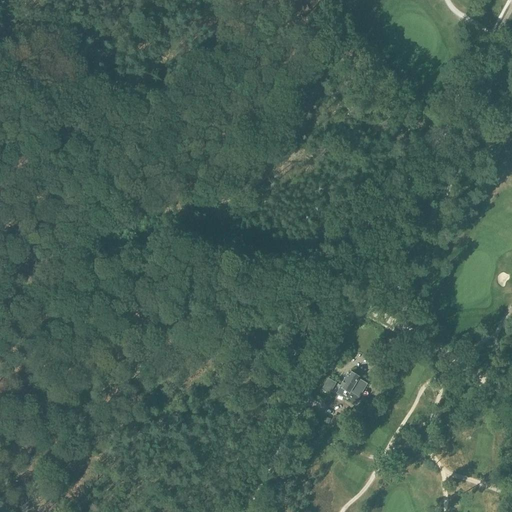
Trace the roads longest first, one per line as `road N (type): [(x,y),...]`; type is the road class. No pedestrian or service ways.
road 1 (track): [(347,307),(177,255),(110,206),(0,87)]
road 2 (track): [(347,307),(511,3)]
road 3 (track): [(237,511),(347,307)]
road 4 (track): [(511,405),(414,334),(354,311)]
